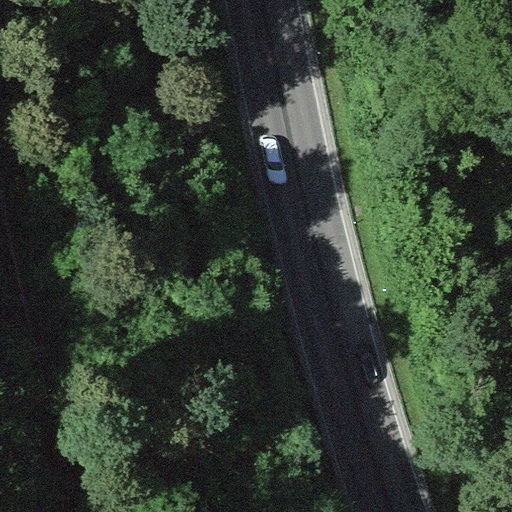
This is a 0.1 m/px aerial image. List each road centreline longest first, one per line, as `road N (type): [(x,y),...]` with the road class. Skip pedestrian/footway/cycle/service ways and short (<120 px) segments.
road 1 (primary): [(386,511),(348,385),(260,0)]
road 2 (track): [(0,267),(12,343),(62,511)]
